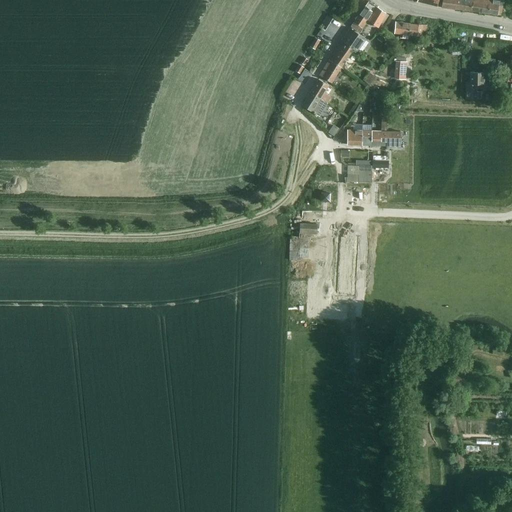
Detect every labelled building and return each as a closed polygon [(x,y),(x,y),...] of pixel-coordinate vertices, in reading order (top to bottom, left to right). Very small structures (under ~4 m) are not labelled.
[(471,11),(472,0),(442,0),(441,7),(454,9),(471,11)] [(472,0),(471,11),(501,15),(502,6),(502,3),(499,3),(498,0),(472,0)] [(367,20),(377,7),(373,4),(372,6),(371,5),(370,5),(369,7),(369,6),(368,8),(365,6),(358,15),(367,20)] [(377,7),(367,20),(378,28),(381,22),(382,24),(388,15),(377,7)] [(367,20),(358,15),(353,22),(352,24),(350,27),(360,33),(362,28),(367,20)] [(394,33),(408,35),(409,24),(395,22),(394,33)] [(409,24),(408,35),(417,36),(422,36),(422,31),(426,31),(426,26),(423,26),(423,25),(409,24)] [(390,38),(393,35),(384,28),(381,32),(390,38)] [(350,29),(341,41),(353,49),(356,52),(365,39),(350,29)] [(320,40),(315,37),(310,46),(314,49),(320,40)] [(341,68),(353,49),(341,41),(336,49),(329,60),(340,68),(341,68)] [(331,83),(340,68),(329,60),(319,76),(331,83)] [(407,61),(396,61),(395,79),(406,79),(407,61)] [(368,72),(363,79),(369,85),(375,77),(368,72)] [(466,82),(465,99),(476,99),(481,99),(481,92),(476,91),(476,85),(483,85),(484,73),(470,72),(470,82),(466,82)] [(318,79),(309,93),(311,92),(312,93),(311,95),(318,99),(335,109),(328,105),(328,104),(326,103),(330,97),(324,92),(328,85),(318,79)] [(326,124),(335,109),(318,99),(311,95),(312,93),(311,92),(309,93),(302,106),(319,116),(317,118),(326,124)] [(360,101),(354,112),(362,112),(363,101),(360,101)] [(334,125),(329,132),(334,136),(339,129),(334,125)] [(347,134),(347,144),(362,145),(366,145),(367,131),(352,130),(347,130),(347,134)] [(367,131),(366,145),(376,145),(376,131),(367,131)] [(386,146),(388,146),(389,141),(385,141),(385,131),(376,131),(376,145),(386,146)] [(389,141),(388,146),(395,146),(400,146),(400,132),(385,131),(385,141),(389,141)] [(371,182),(372,166),(359,165),(359,175),(359,182),(371,182)] [(317,234),(317,224),(300,224),(299,233),(310,233),(317,234)] [(290,237),(289,260),(300,260),(300,257),(307,257),(307,240),(310,241),(310,233),(299,233),(299,237),(290,237)] [(475,414),(474,427),(489,427),(489,414),(475,414)]
